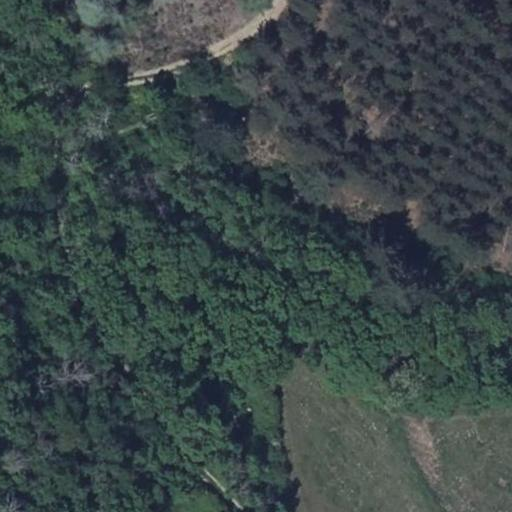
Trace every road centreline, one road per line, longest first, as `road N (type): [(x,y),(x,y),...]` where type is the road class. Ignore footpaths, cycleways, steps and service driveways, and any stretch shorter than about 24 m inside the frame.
road 1 (track): [(247,511),(179,435),(78,278)]
road 2 (track): [(277,0),(252,33),(162,76),(52,90)]
